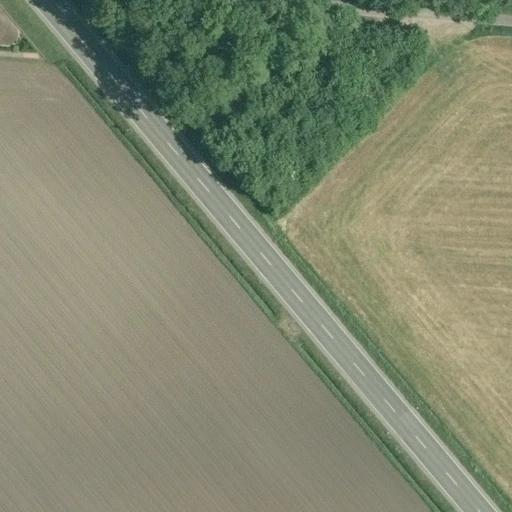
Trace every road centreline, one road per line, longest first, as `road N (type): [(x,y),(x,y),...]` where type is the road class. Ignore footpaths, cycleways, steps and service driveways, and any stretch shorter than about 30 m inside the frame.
road 1 (secondary): [(46,0),(479,511)]
road 2 (unclassified): [(221,0),(511,25)]
